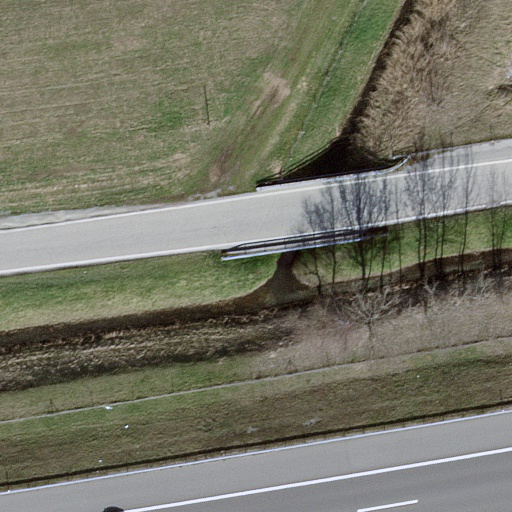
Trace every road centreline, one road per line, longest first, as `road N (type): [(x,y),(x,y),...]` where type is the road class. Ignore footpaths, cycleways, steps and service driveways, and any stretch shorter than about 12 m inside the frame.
road 1 (unclassified): [(511,179),(0,251)]
road 2 (motorway): [(511,481),(330,511)]
